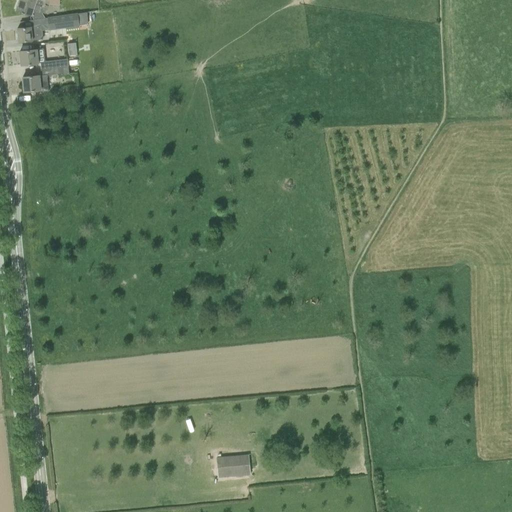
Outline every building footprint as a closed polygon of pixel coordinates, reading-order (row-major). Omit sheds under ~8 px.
[(23,0),(18,0),(15,10),(31,16),(33,20),(45,18),(41,13),(45,14),(47,8),(23,0)] [(23,0),(47,8),(48,5),(59,6),(59,0),(23,0)] [(17,28),(18,42),(32,40),(43,39),(42,32),(42,30),(48,30),(79,26),(79,25),(88,24),(87,12),(45,18),(33,20),(34,26),(31,27),(17,28)] [(77,41),(69,41),(69,52),(77,52),(77,41)] [(41,69),(53,68),(55,67),(61,67),(68,66),(67,60),(45,62),(43,49),(20,51),(21,65),(40,63),(41,69)] [(46,75),(56,74),(55,67),(53,68),(41,69),(41,75),(22,77),(24,92),(41,90),(41,91),(48,90),(46,75)] [(249,477),(247,465),(246,454),(214,457),(217,480),(249,477)]
